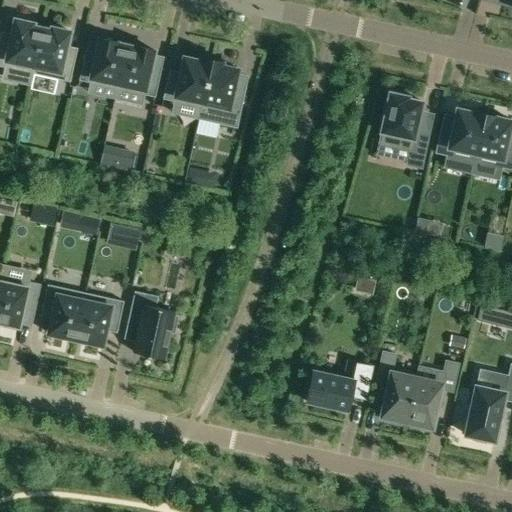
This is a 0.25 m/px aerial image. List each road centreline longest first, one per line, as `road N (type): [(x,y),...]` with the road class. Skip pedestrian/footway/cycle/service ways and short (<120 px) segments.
road 1 (unclassified): [(190,431),(261,268),(335,23)]
road 2 (residential): [(190,431),(511,503)]
road 3 (residential): [(0,388),(190,431)]
road 4 (residential): [(335,23),(511,62)]
